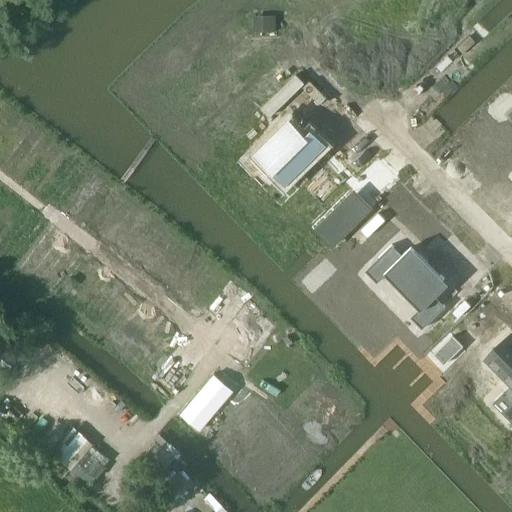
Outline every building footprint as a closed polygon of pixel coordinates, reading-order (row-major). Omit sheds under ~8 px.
[(290,124),(243,167),(276,200),(322,154),(290,124)] [(489,143),(471,162),(488,178),(505,160),(489,143)] [(403,256),(392,246),(366,270),(378,282),(389,272),(410,293),(408,295),(415,301),(416,300),(423,306),(412,317),(423,328),(446,306),(435,296),(439,292),(434,288),(445,279),(442,276),(440,277),(427,264),(429,262),(421,254),(419,255),(411,248),(403,256)] [(511,332),(489,355),(511,377),(511,379),(494,398),(511,415),(511,332)] [(464,345),(453,335),(435,353),(445,363),(464,345)] [(231,390),(213,374),(180,413),(198,429),(231,390)] [(55,442),(89,404),(71,388),(37,426),(55,442)] [(336,394),(330,392),(323,391),(316,393),(311,398),(307,403),(305,410),(305,417),(308,423),(312,429),(318,432),(325,433),(332,432),(338,429),(343,424),(346,418),(347,411),(345,404),(342,398),(336,394)] [(242,405),(205,438),(267,507),(322,458),(303,437),(295,445),(287,436),(276,445),(262,429),(263,428),(242,405)] [(89,439),(74,468),(98,480),(112,451),(89,439)]
